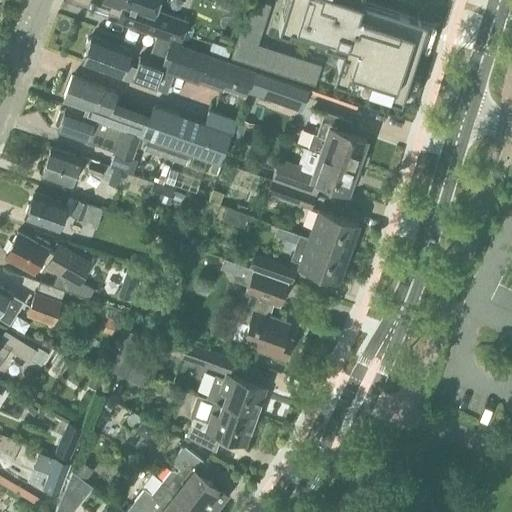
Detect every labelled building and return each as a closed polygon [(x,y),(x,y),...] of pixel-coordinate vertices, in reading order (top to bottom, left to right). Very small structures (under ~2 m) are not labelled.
[(105,0),(124,7),(119,20),(118,21),(120,22),(127,24),(129,25),(140,29),(171,40),(180,43),(188,20),(156,9),(158,0),(105,0)] [(255,54),(249,52),(265,2),(260,0),(249,0),(231,57),(315,84),(320,70),(257,49),(255,54)] [(286,0),(278,26),(289,29),(290,26),(292,20),(327,31),(325,37),(324,41),(343,47),(333,76),(401,98),(401,97),(401,96),(395,94),(403,70),(409,72),(409,71),(418,44),(412,42),(420,17),(420,16),(370,0),(286,0)] [(88,47),(83,60),(154,87),(154,86),(163,63),(140,55),(136,66),(125,63),(130,48),(93,34),(91,37),(88,38),(86,43),(88,47)] [(254,68),(228,60),(208,52),(180,43),(171,40),(163,63),(154,86),(167,91),(173,74),(199,83),(199,81),(222,89),(223,86),(245,93),(245,91),(253,70),(254,68)] [(228,60),(232,49),(212,42),(208,52),(228,60)] [(307,89),(253,70),(245,91),(300,110),(307,89)] [(147,112),(112,100),(115,90),(72,74),(65,95),(86,103),(83,111),(95,116),(141,133),(147,112)] [(154,103),(143,135),(147,136),(157,140),(180,148),(188,151),(201,155),(219,162),(221,162),(232,131),(154,103)] [(61,110),(56,123),(59,126),(58,128),(87,138),(95,141),(114,148),(114,150),(133,156),(141,133),(95,116),(83,111),(66,105),(65,109),(61,110)] [(307,145),(363,165),(367,152),(364,147),(367,137),(350,131),(353,120),(325,110),(317,135),(311,133),(307,145)] [(157,140),(154,150),(156,152),(183,162),(188,151),(180,148),(157,140)] [(70,184),(81,155),(52,144),(41,173),(70,184)] [(280,157),(273,178),(317,193),(321,180),(348,190),(351,182),(357,180),(363,165),(307,145),(304,144),(298,161),(301,163),(301,164),(280,157)] [(312,208),(317,193),(273,178),(267,192),(312,208)] [(184,193),(154,182),(149,198),(170,205),(172,198),(181,201),(184,193)] [(64,212),(84,219),(90,202),(69,195),(66,202),(35,191),(26,215),(59,227),(64,212)] [(309,235),(348,250),(358,222),(318,208),(309,235)] [(202,232),(220,238),(226,223),(208,216),(202,232)] [(272,225),(269,234),(290,240),(293,230),(272,225)] [(19,230),(6,252),(35,268),(43,253),(50,258),(45,266),(58,273),(53,285),(66,289),(72,292),(90,298),(96,288),(82,280),(93,262),(59,243),(55,250),(47,246),(50,241),(37,233),(34,239),(19,230)] [(167,269),(180,237),(170,233),(157,265),(167,269)] [(301,233),(293,257),(301,259),(300,262),(339,276),(348,250),(309,235),(301,233)] [(254,252),(249,266),(255,268),(255,267),(291,280),(291,281),(295,282),(299,268),(254,252)] [(247,321),(240,343),(285,359),(293,338),(285,335),(290,321),(270,314),(274,303),(282,306),(291,281),(291,280),(255,267),(255,268),(249,285),(246,293),(251,294),(242,319),(247,321)] [(36,290),(30,304),(27,314),(53,324),(62,299),(66,289),(53,285),(41,280),(37,290),(36,290)] [(0,316),(10,323),(24,299),(0,284),(0,316)] [(0,365),(3,360),(10,349),(30,361),(32,358),(40,363),(48,350),(39,345),(37,349),(6,329),(0,338),(0,365)] [(266,385),(230,372),(235,357),(187,340),(181,357),(225,373),(224,377),(214,373),(206,396),(256,413),(266,385)] [(256,413),(206,396),(197,393),(190,413),(194,415),(187,435),(216,450),(221,437),(229,440),(230,437),(246,442),(256,413)] [(118,419),(106,435),(115,442),(127,426),(118,419)] [(82,428),(68,421),(64,430),(78,437),(82,428)] [(210,511),(227,491),(201,471),(208,462),(184,442),(171,459),(179,466),(175,471),(170,468),(163,477),(167,481),(167,482),(204,510),(203,511),(204,511),(210,511)] [(74,472),(66,491),(80,502),(92,486),(74,472)] [(167,481),(163,477),(161,479),(152,472),(143,483),(145,485),(127,507),(133,511),(202,511),(203,511),(204,510),(167,482),(167,481)] [(126,511),(111,500),(102,511),(126,511)]
